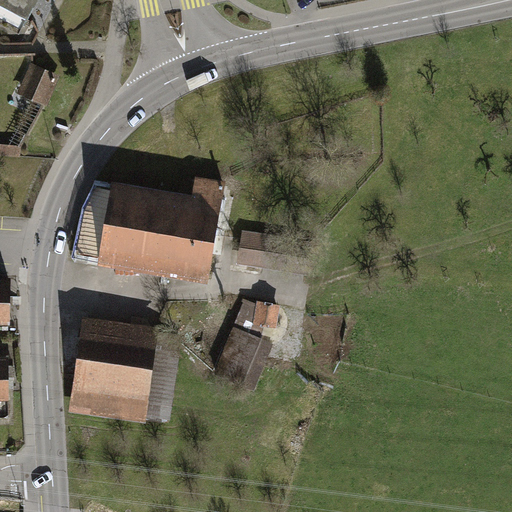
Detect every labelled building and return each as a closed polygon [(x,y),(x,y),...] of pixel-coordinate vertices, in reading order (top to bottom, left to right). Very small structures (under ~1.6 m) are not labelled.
[(0,0),(0,25),(29,39),(48,0),(0,0)] [(23,93),(37,95),(44,63),(29,61),(23,93)] [(111,186),(97,266),(208,285),(222,205),(111,186)] [(79,318),(71,412),(146,418),(154,324),(79,318)] [(245,322),(228,359),(261,375),(279,339),(245,322)] [(0,351),(0,404),(10,404),(10,352),(0,351)]
